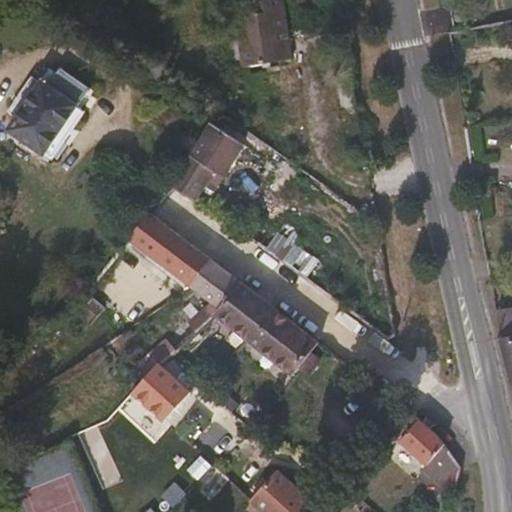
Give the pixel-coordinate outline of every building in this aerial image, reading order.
[(288,66),(282,0),(243,0),(244,15),(232,16),(238,70),(288,66)] [(55,161),(85,115),(79,110),(81,105),(80,97),(88,84),(87,75),(74,67),(60,69),(56,73),(51,80),(45,82),(41,79),(37,79),(18,107),(2,133),(41,159),(45,156),(55,161)] [(189,184),(207,160),(184,144),(168,167),(189,184)] [(0,225),(8,226),(11,205),(0,203),(0,225)] [(178,285),(203,254),(148,209),(119,239),(178,285)] [(181,335),(231,277),(203,254),(178,285),(188,294),(165,324),(181,335)] [(319,345),(231,277),(181,335),(174,343),(182,349),(210,319),(291,379),(319,345)] [(75,330),(92,309),(71,291),(59,304),(52,313),(75,330)] [(154,366),(174,343),(160,330),(132,358),(110,391),(121,402),(127,395),(154,366)] [(511,331),(501,335),(511,377),(511,331)] [(158,423),(184,395),(160,374),(154,366),(127,395),(158,423)] [(456,463),(452,455),(442,443),(407,417),(382,447),(414,475),(419,469),(440,487),(453,476),(456,463)] [(0,482),(27,472),(17,445),(0,451),(0,482)] [(298,511),(314,496),(264,455),(259,454),(234,480),(257,502),(267,511),(298,511)]
